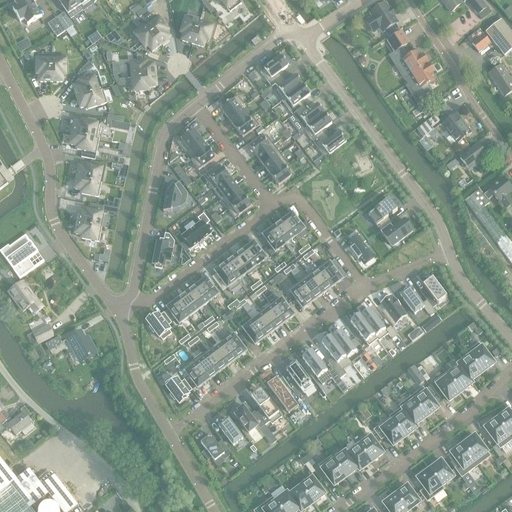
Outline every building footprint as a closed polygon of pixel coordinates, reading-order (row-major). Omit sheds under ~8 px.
[(41,18),(37,10),(38,10),(34,2),(33,3),(31,0),(18,0),(14,3),(15,3),(18,8),(14,11),(14,10),(13,11),(20,23),(21,23),(20,22),(25,20),(28,25),(27,25),(28,26),(42,18),(42,17),(41,18)] [(75,0),(57,0),(71,19),(83,11),(75,0)] [(75,0),(83,11),(80,7),(89,0),(91,0),(94,3),(98,0),(75,0)] [(239,1),(238,0),(220,0),(228,9),(231,13),(242,5),(239,1)] [(462,4),(458,0),(440,0),(451,13),(462,4)] [(481,0),(467,0),(466,1),(476,14),(478,16),(487,8),(481,0)] [(138,5),(130,10),(134,16),(142,10),(138,5)] [(397,23),(394,17),(395,16),(391,10),(389,11),(385,5),(371,14),(374,18),(370,20),(377,31),(380,28),(383,33),(385,31),(389,37),(399,31),(395,25),(397,23)] [(73,27),(64,14),(58,18),(66,31),(73,27)] [(193,45),(200,22),(201,19),(187,15),(186,19),(181,34),(185,35),(183,42),(193,45)] [(156,16),(144,25),(161,46),(162,45),(163,47),(170,42),(168,40),(170,39),(165,34),(168,32),(156,16)] [(66,31),(58,18),(48,25),(57,38),(66,31)] [(511,50),(511,33),(501,20),(486,33),(504,57),(511,50)] [(209,42),(213,27),(214,26),(200,22),(193,45),(204,48),(206,42),(209,42)] [(144,25),(133,34),(145,49),(148,47),(152,53),(161,46),(144,25)] [(97,32),(87,39),(92,46),(97,43),(101,40),(102,39),(97,32)] [(427,66),(426,65),(427,62),(424,58),(421,58),(418,52),(408,58),(407,56),(405,57),(400,49),(409,44),(402,33),(387,42),(394,53),(397,51),(403,62),(400,64),(399,66),(407,79),(412,75),(427,66)] [(479,54),(490,44),(484,35),(472,45),(479,54)] [(257,37),(251,42),(255,47),(261,42),(257,37)] [(27,39),(16,46),(20,54),(32,47),(27,39)] [(52,56),(37,56),(37,61),(37,76),(40,76),(40,83),(51,83),(51,61),(52,56)] [(66,56),(52,56),(51,61),(51,83),(62,83),(62,76),(66,76),(66,61),(66,56)] [(280,74),(288,67),(281,57),(276,61),(275,60),(268,65),(269,66),(261,73),(272,88),(275,85),(283,79),(280,74)] [(157,76),(156,68),(154,68),(154,66),(147,67),(147,64),(126,65),(127,79),(130,79),(154,77),(154,76),(157,76)] [(426,86),(436,80),(435,79),(432,74),(433,72),(430,67),(428,68),(427,66),(412,76),(407,79),(405,80),(408,85),(405,87),(418,106),(428,99),(423,92),(428,88),(426,86)] [(511,92),(511,80),(502,66),(489,75),(504,98),(511,92)] [(102,91),(97,73),(85,77),(87,81),(80,83),(81,86),(74,88),(77,99),(102,91)] [(284,100),(303,86),(296,76),(287,83),(283,79),(275,85),(279,89),(277,91),(284,100)] [(155,88),(155,86),(158,86),(157,78),(155,78),(154,77),(130,79),(131,93),(133,93),(149,92),(149,89),(155,88)] [(310,96),(303,86),(284,100),(282,101),(293,116),(305,107),(301,102),(310,96)] [(107,104),(102,91),(77,99),(81,109),(87,107),(88,110),(103,106),(107,104)] [(243,109),(245,108),(238,98),(221,110),(228,120),(243,109)] [(304,130),(304,131),(325,115),(317,105),(308,112),(305,107),(293,116),(304,130)] [(415,118),(424,112),(421,108),(412,113),(415,118)] [(250,118),(243,109),(228,120),(235,129),(250,118)] [(326,136),(323,131),(332,124),(325,115),(304,131),(311,140),(315,137),(318,141),(318,142),(326,136)] [(471,133),(464,125),(463,126),(455,115),(442,126),(450,137),(447,140),(451,146),(456,142),(457,144),(466,137),(466,138),(468,137),(467,136),(471,133)] [(252,116),(250,118),(235,129),(243,139),(256,129),(259,126),(252,116)] [(432,128),(439,122),(440,122),(435,116),(417,130),(424,139),(434,130),(432,128)] [(107,121),(106,126),(111,127),(110,129),(128,132),(130,125),(116,122),(112,122),(112,121),(107,121)] [(96,140),(99,126),(83,123),(82,126),(75,124),(73,135),(96,140)] [(184,153),(201,140),(194,131),(177,143),(184,153)] [(341,147),(346,144),(339,134),(330,141),(326,136),(318,142),(318,141),(314,144),(326,159),(334,153),(335,154),(342,149),(341,147)] [(95,161),(99,141),(96,140),(73,135),(71,146),(77,148),(77,151),(82,152),(81,158),(95,161)] [(271,142),(267,136),(263,139),(250,149),(257,158),(274,146),(271,142)] [(192,163),(208,150),(201,140),(184,153),(192,163)] [(487,157),(478,145),(460,159),(463,163),(467,160),(473,168),(487,157)] [(264,168),(281,155),(274,146),(257,158),(264,168)] [(199,172),(216,159),(208,150),(192,163),(199,172)] [(170,164),(178,158),(175,154),(171,158),(170,163),(170,164)] [(284,168),(285,168),(288,165),(281,155),(264,168),(272,177),(284,168)] [(100,184),(103,171),(87,167),(86,171),(80,169),(77,180),(100,184)] [(292,177),(285,168),(284,168),(272,177),(279,187),(292,177)] [(213,191),(230,179),(223,169),(206,182),(213,191)] [(186,187),(191,184),(181,170),(176,174),(186,187)] [(220,201),(237,188),(230,179),(213,191),(220,201)] [(511,244),(484,208),(490,203),(488,201),(494,197),(499,204),(500,203),(506,210),(511,205),(511,201),(507,196),(511,192),(511,189),(504,179),(489,191),(490,191),(484,196),(480,190),(464,202),(511,266),(511,244)] [(98,199),(101,185),(100,184),(77,180),(75,191),(82,192),(81,195),(98,199)] [(186,204),(188,194),(179,183),(168,191),(163,213),(173,215),(186,204)] [(238,189),(237,188),(220,201),(228,210),(244,198),(238,189)] [(252,207),(244,198),(228,210),(235,220),(252,207)] [(388,219),(397,211),(389,200),(368,216),(380,232),(390,224),(391,223),(388,219)] [(80,213),(78,224),(102,229),(104,215),(102,215),(103,212),(104,207),(90,205),(89,212),(87,212),(87,215),(80,213)] [(201,221),(183,235),(192,247),(199,241),(199,242),(204,238),(211,233),(205,225),(210,221),(204,213),(199,217),(201,221)] [(304,229),(293,213),(282,221),(296,239),(299,243),(309,235),(304,229)] [(296,239),(282,221),(272,229),(286,246),(296,239)] [(392,248),(413,232),(405,221),(394,229),(390,224),(380,232),(384,237),(392,248)] [(78,224),(76,235),(82,236),(82,240),(99,243),(102,229),(78,224)] [(286,246),(272,229),(262,236),(275,254),(286,246)] [(171,263),(175,242),(169,235),(165,234),(164,240),(160,240),(159,244),(157,244),(153,266),(155,266),(155,269),(162,270),(163,268),(165,268),(166,263),(171,263)] [(358,261),(359,260),(364,267),(367,265),(377,257),(370,248),(367,250),(363,245),(366,243),(360,235),(347,244),(351,250),(350,250),(358,261)] [(381,239),(378,235),(368,242),(371,246),(381,239)] [(29,260),(39,253),(27,236),(10,249),(9,247),(1,253),(20,279),(36,268),(29,260)] [(254,242),(245,249),(258,267),(268,260),(254,242)] [(258,267),(245,249),(234,257),(248,275),(258,267)] [(248,275),(234,257),(224,265),(238,282),(248,275)] [(335,261),(330,264),(334,270),(339,266),(335,261)] [(320,271),(332,288),(342,280),(335,271),(334,270),(330,264),(320,271)] [(238,282),(224,265),(214,272),(227,290),(238,282)] [(509,275),(503,266),(499,270),(497,268),(494,271),(502,282),(506,279),(505,278),(509,275)] [(317,268),(307,275),(323,295),(332,288),(320,271),(317,267),(317,268)] [(298,282),(297,282),(300,286),(301,286),(313,302),(323,295),(307,275),(298,282)] [(206,278),(196,286),(209,304),(220,296),(206,278)] [(433,279),(423,286),(437,305),(447,298),(433,279)] [(37,302),(23,283),(9,293),(23,312),(28,309),(33,316),(44,308),(38,301),(37,302)] [(209,304),(196,286),(186,294),(199,311),(209,304)] [(300,286),(291,293),(296,300),(303,310),(313,302),(301,286),(300,286)] [(410,289),(400,296),(415,315),(424,308),(431,317),(436,313),(426,301),(422,305),(415,295),(414,293),(413,294),(410,289)] [(199,311),(186,294),(177,301),(190,318),(199,311)] [(406,317),(391,297),(381,304),(384,308),(381,311),(393,327),(406,317)] [(282,300),(272,307),(284,324),(294,316),(287,307),(282,300)] [(190,318),(177,301),(166,309),(179,326),(190,318)] [(272,307),(262,315),(275,331),(284,324),(272,307)] [(361,317),(378,340),(379,342),(388,335),(393,340),(398,337),(391,327),(385,331),(370,310),(361,317)] [(170,331),(165,324),(170,321),(164,313),(160,317),(158,315),(155,318),(153,316),(147,321),(151,327),(149,328),(153,334),(155,332),(160,339),(161,338),(163,341),(172,335),(169,332),(170,331)] [(262,315),(253,322),(265,338),(275,331),(262,315)] [(360,315),(351,322),(369,347),(378,340),(361,317),(360,315)] [(253,322),(243,329),(248,337),(255,346),(265,338),(253,322)] [(33,334),(28,337),(31,343),(37,341),(38,344),(54,337),(48,326),(33,334)] [(97,354),(89,338),(85,340),(81,332),(68,340),(76,356),(80,353),(84,361),(97,354)] [(357,352),(341,332),(332,338),(332,339),(346,358),(347,359),(357,352)] [(233,334),(223,342),(236,360),(247,353),(239,343),(234,336),(233,334)] [(59,337),(45,345),(45,346),(46,345),(50,351),(53,349),(66,342),(65,341),(61,344),(58,339),(59,338),(59,337)] [(332,339),(332,338),(331,337),(322,344),(337,365),(346,358),(332,339)] [(224,344),(214,351),(227,367),(236,360),(223,342),(222,342),(224,344)] [(495,365),(479,344),(467,353),(466,353),(469,357),(470,356),(482,374),(495,365)] [(202,354),(217,375),(227,367),(214,351),(205,358),(202,354)] [(312,351),(302,359),(322,386),(332,379),(335,383),(340,379),(332,368),(327,372),(312,351)] [(202,354),(192,361),(208,382),(217,375),(202,354)] [(470,356),(469,357),(458,365),(471,382),(482,374),(470,356)] [(195,365),(185,373),(198,389),(208,382),(192,361),(192,362),(195,365)] [(296,364),(286,371),(301,390),(304,394),(314,387),(310,383),(296,364)] [(471,382),(458,365),(446,374),(461,394),(473,385),(471,382)] [(421,368),(417,370),(419,373),(423,378),(426,383),(430,380),(421,368)] [(419,373),(412,378),(419,387),(425,381),(419,373)] [(461,394),(446,374),(434,383),(449,403),(461,394)] [(188,394),(192,391),(182,378),(178,381),(177,380),(176,381),(174,378),(165,385),(167,387),(167,388),(172,394),(170,396),(174,401),(176,400),(180,405),(187,400),(185,399),(189,396),(188,394)] [(276,378),(267,385),(285,409),(294,402),(276,378)] [(429,386),(425,390),(431,398),(435,395),(429,386)] [(425,390),(423,388),(411,397),(427,418),(439,409),(431,398),(425,390)] [(261,391),(251,398),(261,410),(256,414),(265,426),(270,422),(272,425),(282,418),(261,391)] [(427,418),(411,397),(399,406),(401,409),(401,408),(415,427),(427,418)] [(32,424),(27,418),(31,415),(25,407),(21,411),(24,415),(8,427),(16,437),(21,432),(24,436),(34,428),(31,424),(32,424)] [(239,413),(235,416),(249,434),(258,427),(260,430),(265,426),(256,414),(251,418),(243,407),(238,411),(239,413)] [(401,408),(401,409),(390,417),(405,438),(417,429),(415,427),(401,408)] [(4,411),(0,414),(0,422),(2,425),(10,419),(4,411)] [(511,415),(509,411),(496,420),(511,440),(511,415)] [(405,438),(390,417),(389,417),(390,418),(373,431),(381,441),(386,437),(393,447),(405,438)] [(228,420),(219,427),(233,447),(243,439),(228,420)] [(511,440),(496,420),(484,429),(500,450),(502,449),(506,455),(511,449),(511,442),(511,441),(511,440)] [(232,455),(222,442),(217,445),(211,436),(201,444),(206,451),(202,454),(202,455),(203,454),(208,461),(212,458),(215,462),(221,457),(224,461),(232,455)] [(491,457),(475,436),(463,445),(478,466),(491,457)] [(384,454),(371,437),(359,446),(371,463),(384,454)] [(318,440),(311,445),(315,451),(322,446),(318,440)] [(478,466),(463,445),(451,454),(459,465),(454,468),(461,478),(462,479),(478,466)] [(371,463),(359,446),(347,455),(345,452),(360,472),(371,463)] [(360,472),(345,452),(334,461),(331,457),(330,457),(346,478),(357,470),(359,472),(360,472)] [(346,478),(330,457),(318,466),(321,470),(334,487),(346,478)] [(0,511),(31,511),(30,510),(49,495),(49,496),(61,511),(71,511),(79,506),(55,476),(42,486),(30,470),(17,480),(0,458),(0,511)] [(308,463),(305,458),(300,462),(304,467),(308,463)] [(454,478),(441,461),(429,470),(442,487),(454,478)] [(442,487),(429,470),(417,479),(424,489),(420,493),(427,503),(444,490),(442,487)] [(325,495),(312,478),(300,487),(313,504),(325,495)] [(401,491),(395,495),(407,511),(408,511),(420,503),(407,486),(401,491)] [(302,511),(313,504),(300,487),(289,496),(287,493),(300,511),(302,511)] [(300,511),(287,493),(275,502),(272,498),(282,511),(297,511),(299,511),(300,511)] [(407,511),(395,495),(383,504),(388,511),(407,511)] [(282,511),(272,498),(260,507),(263,511),(282,511)]
